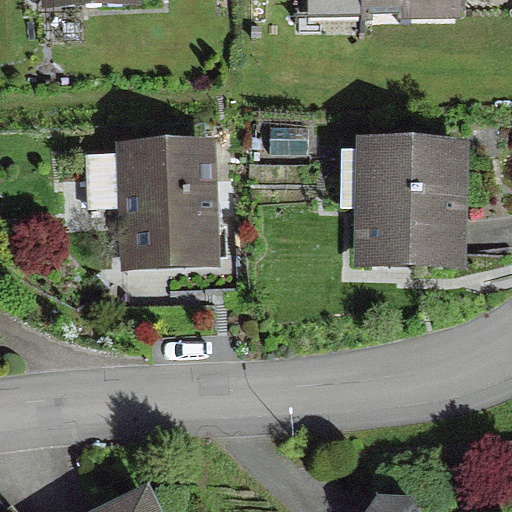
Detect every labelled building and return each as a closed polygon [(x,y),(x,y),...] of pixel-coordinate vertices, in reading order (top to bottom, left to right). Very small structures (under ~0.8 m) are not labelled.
[(360,0),(360,16),(450,15),(450,0),(360,0)] [(209,261),(204,155),(117,159),(122,264),(209,261)] [(356,259),(454,261),(456,159),(371,157),(371,159),(338,158),(337,211),(357,211),(356,259)] [(148,511),(142,498),(114,511),(148,511)] [(411,511),(407,504),(372,502),(365,511),(411,511)]
